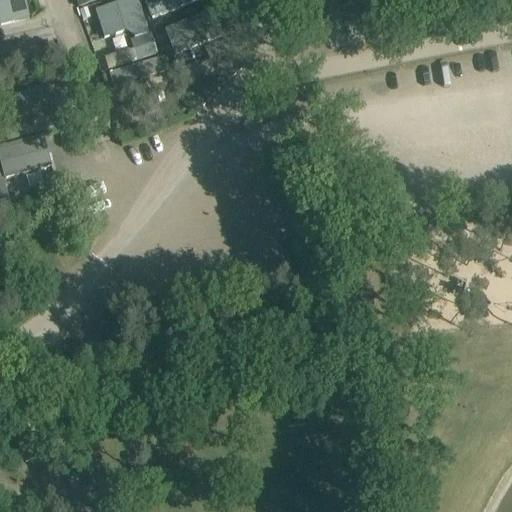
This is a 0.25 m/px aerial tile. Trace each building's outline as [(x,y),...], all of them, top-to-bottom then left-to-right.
[(0,0),(0,24),(29,17),(24,0),(0,0)] [(103,39),(125,31),(135,62),(157,54),(138,0),(122,0),(93,10),(103,39)] [(186,0),(143,0),(151,19),(188,5),(186,0)] [(318,0),(328,25),(351,17),(344,0),(318,0)] [(198,16),(163,30),(173,55),(208,41),(198,16)] [(0,69),(1,73),(28,67),(26,59),(31,58),(28,45),(0,51),(0,69)] [(36,89),(0,98),(0,114),(7,141),(47,130),(36,89)] [(5,146),(13,174),(51,164),(43,135),(5,146)]
